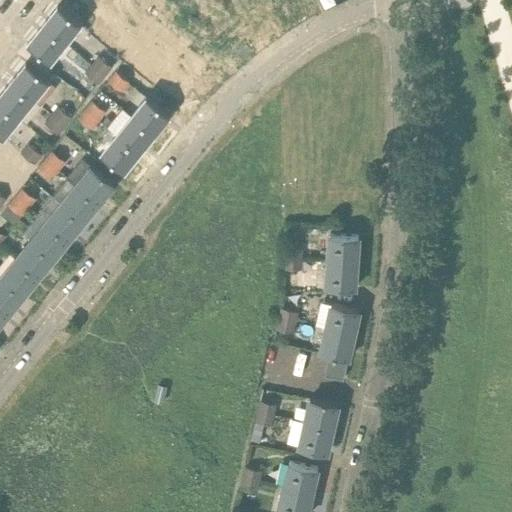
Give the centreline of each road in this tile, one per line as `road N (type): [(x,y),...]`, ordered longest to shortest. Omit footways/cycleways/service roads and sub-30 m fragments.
road 1 (residential): [(0,380),(259,71),(338,20),(392,8)]
road 2 (residential): [(347,511),(389,261),(392,8)]
